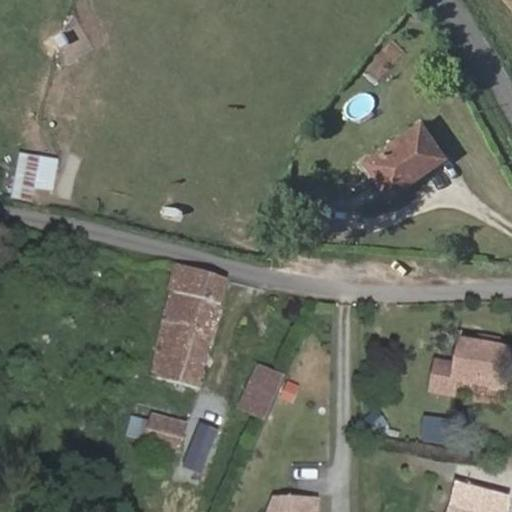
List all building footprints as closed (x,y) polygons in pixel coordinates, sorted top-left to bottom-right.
[(364,165),(388,202),(441,165),(417,129),(364,165)] [(32,205),(41,160),(25,157),(16,202),(32,205)] [(230,284),(181,271),(153,378),(199,393),(230,284)] [(495,356),(497,347),(480,344),(478,352),(495,356)] [(478,352),(462,349),(458,373),(437,369),(432,397),(453,401),(456,388),(506,398),(511,367),(511,358),(495,356),(478,352)] [(241,414),(268,426),(288,383),(259,370),(241,414)] [(144,442),(147,421),(130,418),(126,438),(144,442)] [(184,438),(187,429),(156,419),(153,428),(184,438)] [(184,438),(153,428),(148,445),(179,455),(184,438)] [(261,458),(258,479),(272,482),(276,460),(261,458)] [(459,487),(452,511),(509,511),(511,503),(459,487)]
